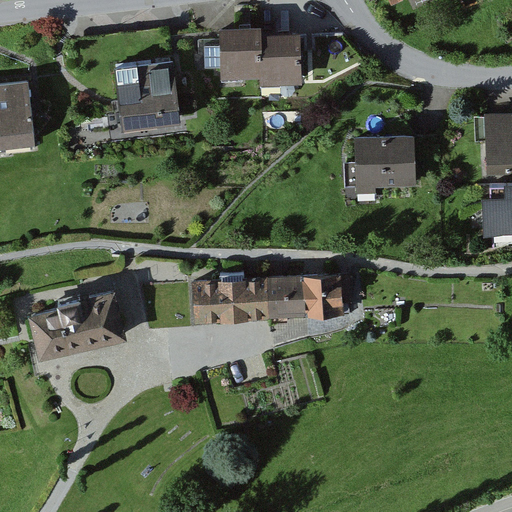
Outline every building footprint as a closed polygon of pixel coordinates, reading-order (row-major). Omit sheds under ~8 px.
[(276,36),(260,36),(261,71),(261,78),(300,77),(299,35),(289,35),(288,18),(276,18),(276,36)] [(221,44),(205,44),(205,66),(221,66),(222,72),(261,71),(260,36),(260,29),(220,30),(221,44)] [(168,32),(74,43),(78,74),(116,70),(123,127),(180,120),(173,61),(172,61),(168,32)] [(29,81),(0,84),(0,143),(35,139),(29,81)] [(511,114),(485,116),(488,176),(511,175),(511,114)] [(379,138),(404,137),(403,122),(378,123),(379,138)] [(379,138),(353,139),(355,193),(376,193),(376,187),(416,186),(414,137),(404,137),(379,138)] [(458,168),(450,168),(446,173),(447,179),(453,183),(461,181),(464,174),(458,168)] [(511,186),(490,188),(490,200),(483,201),(485,238),(511,236),(511,186)] [(340,276),(195,285),(197,323),(342,314),(340,276)] [(113,299),(29,319),(40,361),(123,340),(113,299)]
